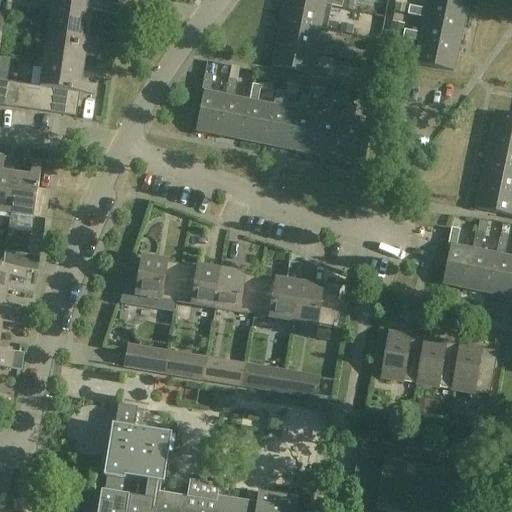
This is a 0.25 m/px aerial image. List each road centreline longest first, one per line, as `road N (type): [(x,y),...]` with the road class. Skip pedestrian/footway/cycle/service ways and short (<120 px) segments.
road 1 (residential): [(0,446),(23,428),(68,263),(121,143)]
road 2 (residential): [(426,259),(302,230),(121,143)]
road 3 (residential): [(121,143),(225,0)]
road 4 (unknown): [(121,143),(0,118)]
